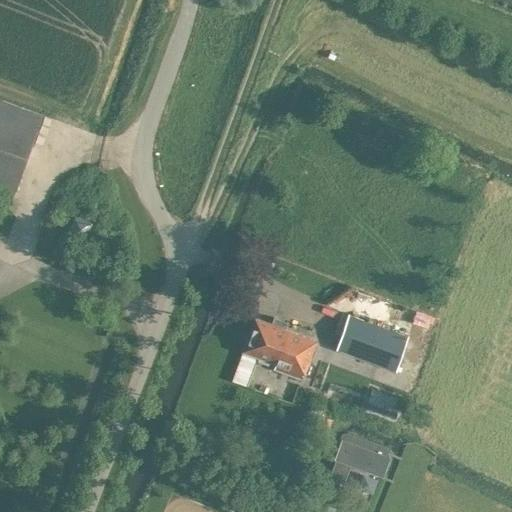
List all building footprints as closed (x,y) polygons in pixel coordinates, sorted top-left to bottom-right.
[(0,186),(11,191),(41,107),(42,106),(0,91),(0,186)] [(348,306),(336,341),(339,342),(359,350),(396,363),(409,329),(390,322),(348,306)] [(253,308),(240,344),(273,357),(271,362),(301,374),(302,371),(307,360),(317,333),(253,308)] [(307,360),(302,371),(307,373),(311,362),(307,360)] [(372,382),(365,399),(395,410),(402,392),(372,382)] [(322,408),(317,422),(327,425),(332,411),(322,408)] [(343,433),(327,477),(338,481),(340,475),(344,477),(351,456),(381,467),(388,449),(343,433)]
